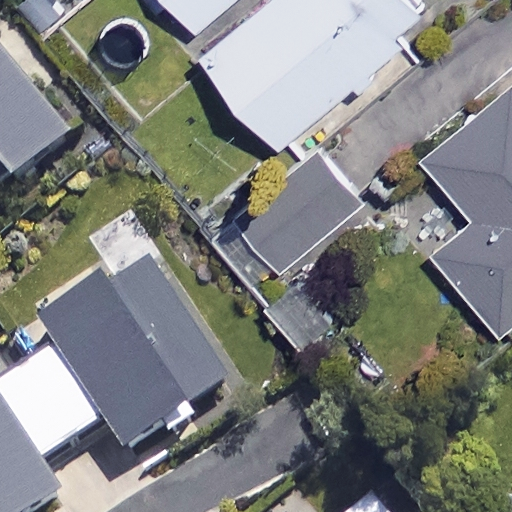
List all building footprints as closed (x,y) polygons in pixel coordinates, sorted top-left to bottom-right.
[(179,0),(202,27),(233,0),(179,0)] [(281,0),(215,55),(301,159),(417,63),(407,52),(440,25),(418,0),(281,0)] [(86,158),(0,54),(0,210),(23,191),(32,203),(86,158)] [(511,327),(511,102),(437,164),(485,223),(443,257),(506,333),(511,327)] [(362,192),(327,153),(226,239),(260,279),(362,192)] [(239,400),(163,276),(53,344),(66,365),(4,403),(0,396),(0,511),(63,511),(69,508),(48,473),(113,434),(132,465),(239,400)]
